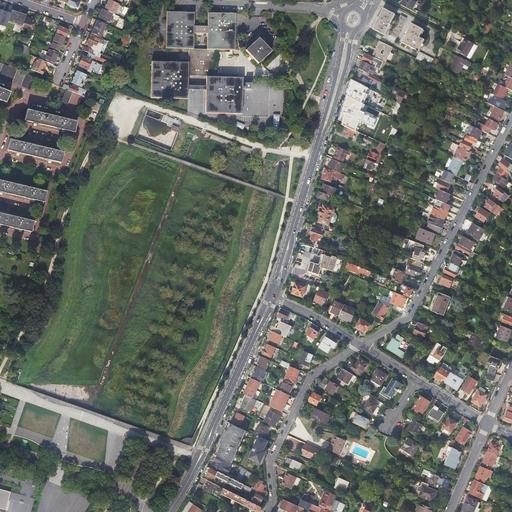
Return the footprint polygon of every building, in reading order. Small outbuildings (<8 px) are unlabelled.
[(67,3),(67,4),(76,8),(77,8),(78,7),(79,4),(81,1),(79,0),(68,0),(67,2),(67,3)] [(119,14),(123,6),(114,2),(109,0),(108,0),(104,10),(115,14),(115,13),(119,14)] [(418,0),(416,0),(402,0),(401,3),(413,9),(418,0)] [(117,21),(119,16),(115,14),(104,10),(102,9),(98,17),(110,23),(111,21),(112,22),(113,19),(117,21)] [(384,9),(374,30),(385,35),(395,15),(384,9)] [(167,11),(166,48),(189,48),(193,49),(194,11),(167,11)] [(26,17),(12,12),(8,23),(15,25),(13,32),(20,34),(21,31),(23,24),(25,18),(26,17)] [(208,13),(207,49),(216,49),(234,50),(235,14),(208,13)] [(389,35),(387,38),(395,42),(407,18),(401,15),(391,36),(389,35)] [(28,19),(25,18),(23,24),(21,31),(25,33),(29,31),(32,32),(36,21),(28,19)] [(451,19),(446,28),(450,30),(451,27),(454,21),(451,19)] [(93,30),(91,33),(100,37),(105,26),(106,24),(98,21),(94,30),(93,30)] [(489,23),(488,23),(484,29),(483,32),(485,33),(487,34),(492,25),(489,23)] [(411,24),(401,43),(419,52),(425,40),(419,38),(423,29),(411,24)] [(56,34),(64,38),(68,29),(59,26),(56,34)] [(88,48),(93,50),(100,53),(103,44),(101,43),(102,39),(91,34),(91,33),(87,31),(85,35),(88,36),(88,37),(89,38),(86,45),(89,46),(88,48)] [(125,48),(129,34),(124,32),(119,45),(125,48)] [(59,51),(64,38),(56,34),(50,47),(59,51)] [(245,50),(258,64),(272,51),(259,37),(245,50)] [(461,48),(459,47),(458,47),(456,51),(466,57),(474,44),(464,39),(462,43),(462,45),(461,48)] [(393,48),(380,41),(373,56),(375,57),(383,61),(386,63),(393,48)] [(17,43),(15,48),(28,54),(31,48),(17,43)] [(89,53),(91,54),(95,55),(96,53),(92,52),(93,50),(88,48),(85,47),(84,49),(83,48),(82,50),(89,53)] [(188,63),(188,76),(206,76),(215,77),(216,49),(207,49),(193,49),(189,48),(188,63)] [(47,62),(53,65),(58,53),(49,49),(44,61),(47,62)] [(420,52),(417,59),(424,62),(432,66),(435,59),(420,52)] [(88,69),(88,68),(91,70),(95,61),(92,60),(92,58),(96,60),(96,59),(105,63),(107,60),(95,55),(91,54),(89,53),(87,57),(83,56),(79,65),(88,69)] [(120,62),(122,56),(116,53),(114,59),(116,60),(120,62)] [(364,61),(371,65),(375,57),(373,56),(367,53),(363,61),(364,61)] [(44,61),(38,58),(37,62),(35,63),(32,70),(44,75),(46,70),(44,70),(46,66),(47,62),(44,61)] [(465,63),(462,61),(456,58),(450,70),(459,74),(465,64),(465,63)] [(188,63),(151,61),(150,98),(187,99),(188,76),(188,63)] [(360,69),(368,73),(368,72),(373,75),(375,71),(370,69),(372,65),(371,65),(364,61),(360,69)] [(0,77),(12,82),(17,70),(15,69),(8,66),(5,65),(0,76),(0,77)] [(372,86),(379,90),(383,91),(387,83),(370,74),(368,73),(360,69),(355,78),(372,86)] [(71,82),(79,86),(84,73),(76,70),(71,82)] [(27,74),(22,86),(28,89),(33,76),(27,74)] [(206,76),(205,113),(241,115),(242,78),(215,77),(206,76)] [(352,80),(348,96),(360,102),(367,87),(352,80)] [(64,83),(63,86),(84,95),(87,90),(73,84),(72,87),(70,86),(64,83)] [(0,99),(6,102),(10,92),(0,87),(0,99)] [(72,92),(66,90),(60,103),(66,105),(72,92)] [(401,103),(406,93),(401,91),(396,101),(401,103)] [(502,99),(510,102),(511,99),(511,92),(508,91),(508,92),(509,93),(507,96),(504,95),(502,99)] [(504,111),(508,102),(502,99),(492,94),(489,99),(490,100),(488,103),(496,107),(498,108),(504,111)] [(84,112),(88,99),(82,97),(78,109),(84,112)] [(496,107),(490,119),(498,123),(504,111),(498,108),(496,107)] [(77,122),(27,110),(25,120),(36,123),(66,130),(75,132),(77,122)] [(376,122),(378,117),(371,114),(369,119),(376,122)] [(346,122),(345,125),(351,128),(354,122),(344,118),(343,121),(346,122)] [(490,119),(489,119),(486,126),(494,130),(498,123),(490,119)] [(468,135),(478,140),(483,131),(471,126),(469,130),(468,130),(467,130),(466,130),(464,134),(468,135)] [(362,138),(364,135),(350,129),(347,127),(344,134),(353,138),(354,133),(359,135),(358,136),(362,138)] [(373,143),(374,137),(365,135),(364,141),(373,143)] [(468,135),(465,141),(473,145),(475,146),(477,143),(480,145),(481,142),(478,140),(468,135)] [(53,161),(62,163),(64,153),(10,139),(7,150),(20,153),(53,161)] [(463,140),(460,146),(470,150),(473,145),(465,141),(463,140)] [(460,145),(454,157),(464,161),(465,162),(469,155),(470,156),(472,151),(470,150),(460,146),(460,145)] [(348,152),(338,147),(336,151),(337,152),(336,154),(335,158),(343,161),(344,162),(348,152)] [(376,162),(379,155),(373,153),(372,155),(370,154),(368,159),(376,162)] [(454,157),(451,155),(444,170),(446,170),(447,171),(454,157)] [(464,161),(454,157),(447,171),(455,175),(457,176),(464,161)] [(341,173),(345,164),(334,159),(330,169),(341,173)] [(506,170),(511,164),(504,159),(499,165),(502,167),(506,170)] [(375,164),(379,166),(379,165),(377,164),(368,160),(367,163),(366,162),(364,168),(373,171),(374,167),(373,167),(375,164)] [(502,167),(497,173),(498,173),(505,179),(509,173),(502,167)] [(325,180),(324,184),(340,190),(344,192),(346,188),(336,184),(338,179),(343,181),(344,179),(343,179),(344,175),(326,169),(323,179),(325,180)] [(447,171),(446,170),(441,180),(445,181),(451,184),(455,175),(447,171)] [(498,173),(493,179),(504,188),(509,182),(505,179),(498,173)] [(445,181),(440,179),(436,188),(440,190),(447,193),(451,184),(445,181)] [(34,200),(45,202),(47,192),(0,180),(0,191),(4,192),(34,200)] [(339,195),(340,190),(324,184),(321,192),(331,196),(336,198),(337,194),(339,195)] [(504,203),(509,196),(498,187),(495,191),(496,192),(494,195),(504,203)] [(447,193),(440,190),(438,194),(438,195),(439,196),(437,200),(446,204),(450,195),(447,193)] [(323,199),(329,201),(330,198),(331,196),(321,192),(319,197),(323,199)] [(501,213),(503,209),(490,200),(485,207),(497,215),(499,212),(501,213)] [(320,218),(318,223),(323,224),(322,230),(334,233),(335,231),(336,228),(331,226),(329,226),(330,225),(330,222),(331,219),(333,214),(335,213),(336,210),(334,208),(328,206),(324,205),(321,204),(319,210),(320,211),(319,214),(320,214),(321,215),(320,218)] [(435,207),(431,215),(444,220),(446,216),(447,216),(449,212),(436,207),(435,207)] [(484,222),(490,214),(481,209),(476,217),(484,222)] [(0,224),(21,230),(32,232),(34,221),(0,213),(0,224)] [(444,220),(431,215),(428,223),(429,223),(427,227),(440,232),(442,228),(444,225),(443,224),(444,220)] [(483,229),(473,224),(468,233),(479,239),(482,235),(480,234),(483,229)] [(328,235),(329,232),(314,228),(314,230),(313,230),(311,234),(312,235),(311,239),(317,241),(318,238),(322,239),(323,233),(328,235)] [(434,233),(422,229),(418,239),(431,244),(433,239),(432,238),(434,233)] [(459,249),(458,250),(464,253),(465,252),(470,254),(472,251),(470,250),(475,243),(464,237),(459,245),(458,244),(457,247),(459,249)] [(423,250),(425,245),(410,240),(406,249),(415,252),(413,259),(420,262),(422,258),(423,258),(425,254),(421,253),(422,250),(423,250)] [(459,267),(465,255),(464,254),(458,251),(457,250),(450,263),(459,267)] [(343,274),(348,258),(324,251),(322,255),(324,255),(320,265),(311,262),(308,270),(319,275),(321,269),(322,270),(323,268),(343,274)] [(409,267),(406,273),(414,276),(415,274),(420,275),(421,271),(419,270),(422,263),(420,262),(413,259),(410,258),(407,266),(409,267)] [(459,267),(450,263),(448,268),(447,268),(445,272),(455,277),(460,268),(459,267)] [(393,281),(402,284),(406,275),(397,272),(393,281)] [(391,280),(378,275),(375,280),(378,281),(377,282),(384,285),(386,281),(390,283),(391,280)] [(450,287),(454,279),(445,275),(441,284),(450,287)] [(306,286),(295,283),(292,293),(302,297),(306,286)] [(413,289),(404,285),(401,292),(404,294),(404,295),(405,295),(405,294),(410,296),(413,289)] [(328,294),(319,289),(313,301),(323,305),(328,294)] [(444,316),(451,297),(435,291),(428,310),(444,316)] [(407,297),(395,292),(390,303),(402,308),(407,297)] [(334,301),(331,306),(333,307),(331,312),(340,316),(344,305),(334,301)] [(380,301),(372,314),(383,320),(385,316),(384,315),(385,314),(388,316),(392,309),(380,301)] [(344,305),(340,316),(339,316),(350,321),(355,310),(344,305)] [(282,309),(277,320),(283,323),(284,323),(289,312),(282,309)] [(511,317),(506,315),(503,322),(511,325),(511,317)] [(280,331),(283,323),(277,320),(276,319),(275,322),(273,321),(270,327),(275,329),(274,332),(281,335),(283,332),(280,331)] [(371,325),(361,319),(355,327),(364,332),(366,329),(368,330),(371,325)] [(424,337),(429,326),(418,322),(414,334),(424,337)] [(508,343),(511,331),(511,330),(502,326),(497,338),(508,343)] [(312,343),(318,333),(310,328),(306,335),(310,337),(308,340),(312,343)] [(279,344),(282,336),(281,335),(274,332),(270,340),(279,344)] [(483,337),(474,333),(469,345),(475,347),(477,343),(480,344),(483,337)] [(391,344),(388,349),(401,357),(404,352),(398,348),(404,338),(399,335),(396,338),(393,337),(393,338),(390,343),(391,344)] [(327,352),(331,347),(333,342),(325,337),(319,347),(327,352)] [(438,343),(436,346),(439,348),(437,350),(437,351),(433,356),(434,357),(432,359),(439,364),(448,349),(438,343)] [(271,357),(275,348),(268,345),(265,350),(265,349),(263,354),(271,357)] [(429,357),(432,359),(434,357),(433,356),(437,351),(437,350),(439,348),(436,346),(429,357)] [(308,366),(313,355),(311,354),(305,351),(300,363),(308,366)] [(267,369),(271,361),(262,356),(258,365),(267,369)] [(360,375),(367,363),(359,358),(354,366),(351,364),(348,368),(360,375)] [(444,363),(441,367),(450,373),(451,372),(453,369),(444,363)] [(257,367),(252,378),(261,382),(266,371),(257,367)] [(291,367),(285,379),(293,383),(294,383),(296,380),(300,371),(291,367)] [(450,373),(441,367),(435,377),(442,381),(443,380),(446,381),(446,380),(450,373)] [(353,375),(344,369),(338,378),(348,384),(353,375)] [(381,386),(387,376),(378,370),(371,380),(381,386)] [(453,387),(458,390),(464,380),(451,372),(450,373),(446,380),(448,381),(447,383),(453,387)] [(494,381),(496,374),(489,372),(487,379),(494,381)] [(469,394),(477,381),(470,377),(462,389),(469,394)] [(248,389),(247,388),(244,395),(247,396),(253,399),(257,390),(261,382),(252,378),(249,385),(250,385),(249,387),(248,389)] [(288,395),(293,383),(285,379),(280,391),(284,393),(288,395)] [(392,394),(393,395),(394,394),(395,395),(402,384),(393,379),(387,389),(384,387),(380,394),(389,400),(391,397),(392,394)] [(333,395),(339,386),(331,381),(326,390),(333,395)] [(284,409),(285,406),(284,405),(285,403),(286,402),(287,402),(288,399),(287,398),(289,395),(288,395),(284,393),(280,391),(278,390),(277,391),(274,398),(270,407),(281,412),(282,408),(284,409)] [(485,398),(487,395),(479,390),(472,401),(473,402),(475,403),(480,406),(482,403),(483,403),(486,399),(485,398)] [(322,397),(314,393),(310,402),(317,405),(322,397)] [(251,412),(256,400),(253,399),(247,396),(241,408),(251,412)] [(411,409),(415,411),(416,409),(419,411),(423,413),(430,402),(420,396),(421,397),(417,403),(416,402),(416,401),(411,409)] [(373,412),(374,412),(379,405),(369,399),(363,408),(372,414),(373,412)] [(439,409),(435,406),(428,416),(438,423),(444,413),(438,410),(439,409)] [(328,414),(315,408),(311,418),(324,423),(328,414)] [(264,422),(274,427),(280,416),(270,411),(264,422)] [(245,417),(238,413),(233,423),(241,426),(245,417)] [(367,428),(371,419),(358,413),(353,422),(367,428)] [(443,428),(451,433),(457,423),(449,418),(443,428)] [(416,436),(423,425),(420,424),(414,420),(407,430),(416,436)] [(245,432),(232,425),(231,425),(227,434),(231,436),(230,438),(235,441),(236,438),(239,440),(241,436),(243,437),(245,432)] [(259,425),(255,435),(264,439),(268,430),(259,425)] [(463,444),(470,434),(467,432),(468,430),(464,427),(456,440),(463,444)] [(420,445),(409,438),(402,449),(413,455),(420,445)] [(267,444),(257,439),(252,450),(262,455),(267,444)] [(339,455),(341,450),(339,449),(341,445),(342,446),(344,441),(339,439),(338,442),(333,440),(333,441),(334,442),(332,446),(331,445),(330,445),(327,450),(339,455)] [(491,442),(487,451),(497,455),(497,456),(501,446),(491,442)] [(319,455),(321,450),(305,444),(300,454),(311,459),(314,453),(319,455)] [(241,450),(232,445),(227,457),(235,461),(241,450)] [(454,449),(452,448),(445,464),(455,469),(459,459),(458,459),(461,452),(454,449)] [(492,467),(497,455),(487,451),(482,463),(492,467)] [(226,465),(228,461),(221,457),(218,463),(216,462),(215,465),(224,470),(225,468),(226,469),(228,466),(226,465)] [(302,464),(287,457),(284,464),(298,471),(302,464)] [(240,483),(219,472),(219,473),(211,469),(212,468),(208,466),(204,475),(216,481),(218,477),(220,478),(242,489),(245,485),(240,483)] [(493,471),(481,466),(476,479),(475,480),(483,483),(483,482),(484,482),(486,476),(490,478),(493,471)] [(247,471),(242,469),(239,474),(240,474),(239,476),(237,475),(236,478),(241,481),(244,476),(245,475),(247,471)] [(292,489),(297,477),(287,473),(284,477),(285,477),(282,485),(292,489)] [(450,481),(440,477),(438,481),(437,484),(447,488),(450,481)] [(252,503),(202,478),(199,484),(206,487),(205,488),(205,489),(214,494),(217,489),(218,490),(219,491),(222,492),(221,495),(225,496),(225,495),(246,505),(246,506),(259,511),(261,507),(260,507),(252,503)] [(345,492),(349,483),(338,478),(336,484),(337,484),(336,488),(345,492)] [(260,480),(255,490),(266,496),(268,492),(263,490),(265,486),(262,484),(263,482),(260,480)] [(482,499),(488,486),(483,483),(475,480),(469,494),(482,499)] [(428,487),(429,485),(422,482),(421,486),(418,486),(416,492),(417,494),(416,495),(433,501),(437,491),(428,487)] [(242,489),(242,490),(249,493),(252,488),(245,485),(242,489)] [(0,507),(6,509),(10,492),(11,491),(0,488),(0,507)] [(305,492),(302,498),(313,503),(316,497),(305,492)] [(332,494),(327,492),(322,505),(326,507),(325,510),(328,511),(329,511),(331,507),(330,506),(335,496),(332,495),(332,494)] [(225,495),(225,496),(232,500),(231,503),(234,505),(235,501),(245,506),(246,505),(225,495)] [(257,495),(252,503),(260,507),(264,498),(257,495)] [(468,497),(463,508),(472,511),(473,511),(478,502),(468,497)] [(297,510),(299,506),(284,500),(281,508),(290,511),(294,511),(296,510),(297,510)] [(317,506),(302,500),(299,506),(302,508),(304,509),(307,510),(308,511),(309,508),(317,511),(319,511),(321,508),(317,506)] [(334,511),(336,510),(339,503),(335,501),(329,511),(334,511)] [(200,509),(190,502),(182,511),(201,511),(202,511),(203,511),(205,511),(208,508),(203,505),(200,509)]
